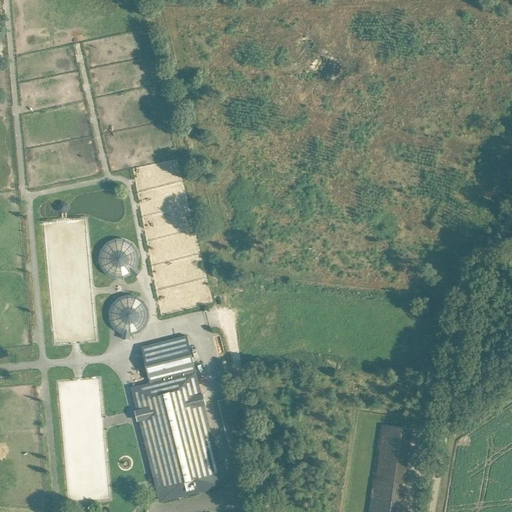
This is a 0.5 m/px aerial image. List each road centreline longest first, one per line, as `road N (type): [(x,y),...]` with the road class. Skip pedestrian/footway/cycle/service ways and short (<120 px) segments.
road 1 (track): [(270,511),(144,0)]
road 2 (unclassified): [(432,511),(468,299),(511,215)]
